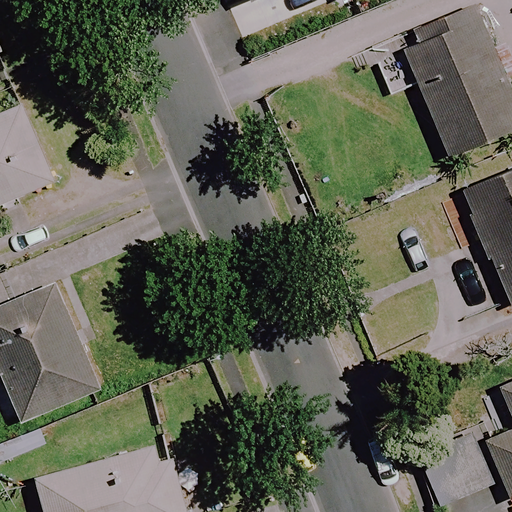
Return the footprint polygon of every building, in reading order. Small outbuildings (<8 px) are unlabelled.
[(447,158),(511,131),(511,113),(472,18),(401,48),(447,158)] [(0,206),(51,185),(20,109),(0,117),(0,206)] [(506,308),(511,305),(511,171),(460,192),(506,308)] [(99,393),(59,286),(0,307),(0,393),(12,426),(99,393)] [(511,380),(497,386),(511,425),(511,426),(482,439),(507,502),(511,499),(511,380)] [(444,503),(490,489),(474,438),(429,452),(444,503)] [(179,511),(161,445),(33,479),(41,511),(179,511)]
